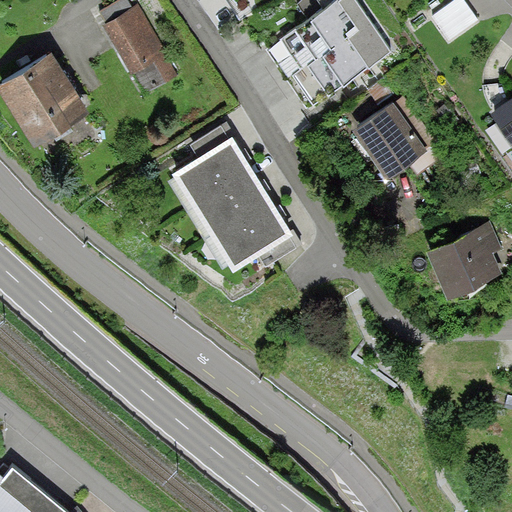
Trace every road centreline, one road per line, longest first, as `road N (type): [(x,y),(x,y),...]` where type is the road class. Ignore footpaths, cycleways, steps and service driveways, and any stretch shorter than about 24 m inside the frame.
road 1 (tertiary): [(383,511),(326,446),(78,260),(0,183)]
road 2 (residential): [(183,0),(395,320),(411,330),(511,332)]
road 3 (primary): [(0,262),(294,511)]
road 4 (unclassified): [(133,511),(0,402)]
